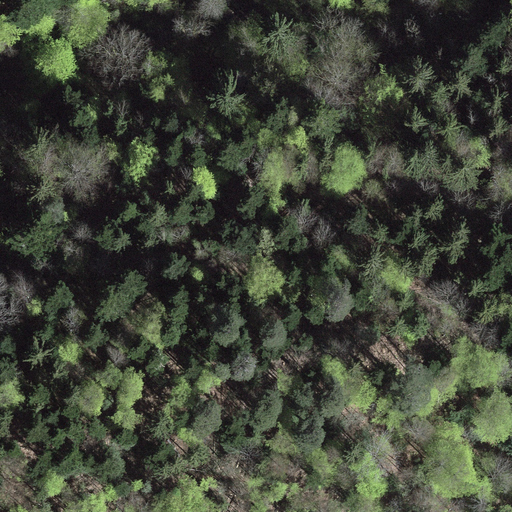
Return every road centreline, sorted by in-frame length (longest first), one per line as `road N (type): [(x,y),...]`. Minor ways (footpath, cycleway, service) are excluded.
road 1 (track): [(511,372),(427,308),(326,267),(147,263),(0,282)]
road 2 (track): [(511,209),(406,189),(233,185)]
